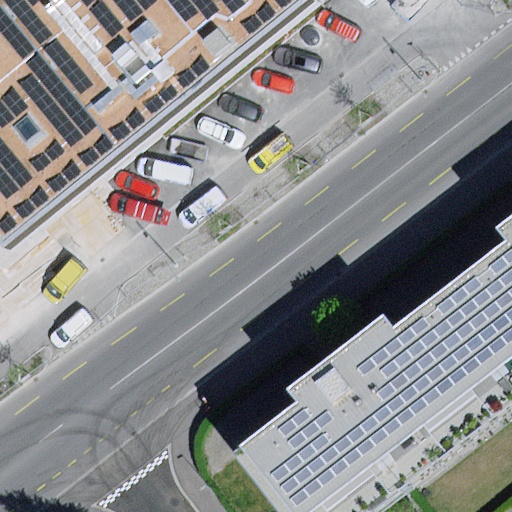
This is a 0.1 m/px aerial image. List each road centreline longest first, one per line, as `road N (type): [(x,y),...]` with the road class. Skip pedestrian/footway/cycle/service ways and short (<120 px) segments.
road 1 (secondary): [(511,99),(85,421)]
road 2 (residential): [(85,421),(165,511)]
